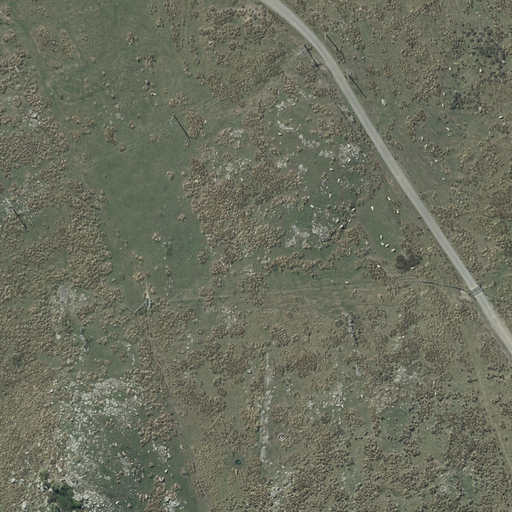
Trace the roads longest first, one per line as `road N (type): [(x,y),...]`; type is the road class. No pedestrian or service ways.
road 1 (track): [(267,0),(335,70),(511,346)]
road 2 (track): [(511,476),(394,192),(386,153)]
